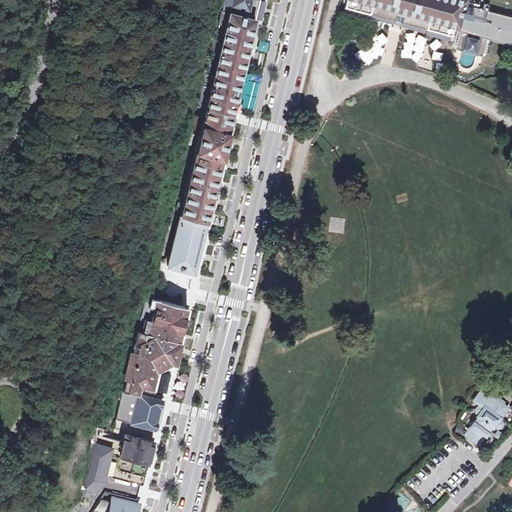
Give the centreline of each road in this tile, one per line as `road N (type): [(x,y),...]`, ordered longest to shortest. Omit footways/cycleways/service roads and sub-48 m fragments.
road 1 (secondary): [(307,0),(182,511)]
road 2 (residential): [(283,0),(160,511)]
road 3 (tertiary): [(56,0),(49,59),(0,190)]
